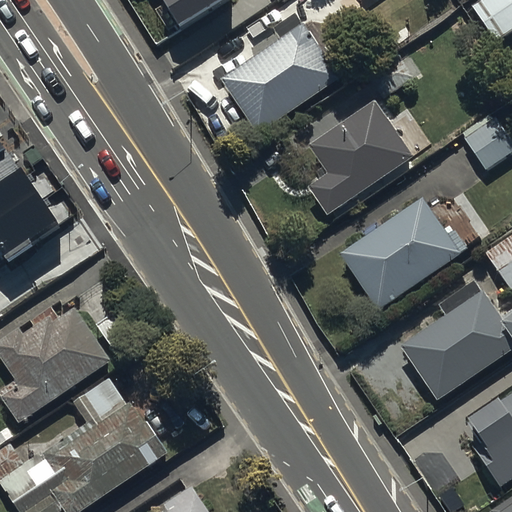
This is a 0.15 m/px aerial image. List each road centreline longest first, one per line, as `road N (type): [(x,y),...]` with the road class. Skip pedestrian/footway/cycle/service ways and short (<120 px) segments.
road 1 (primary): [(314,444),(220,343),(0,19)]
road 2 (primary): [(69,0),(255,309),(314,444)]
